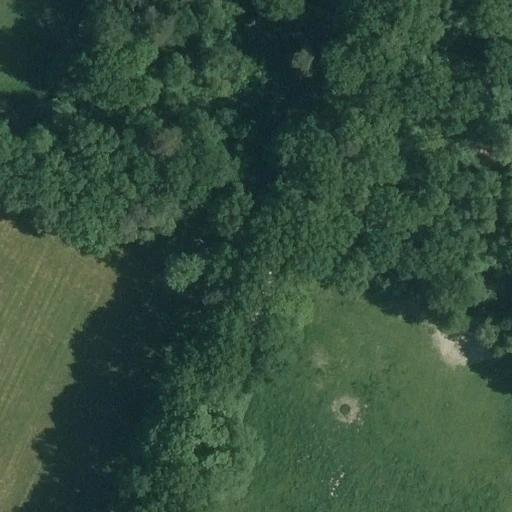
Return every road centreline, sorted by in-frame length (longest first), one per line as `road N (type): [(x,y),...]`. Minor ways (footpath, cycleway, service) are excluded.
road 1 (unclassified): [(280,252),(169,511)]
road 2 (track): [(280,252),(383,0)]
